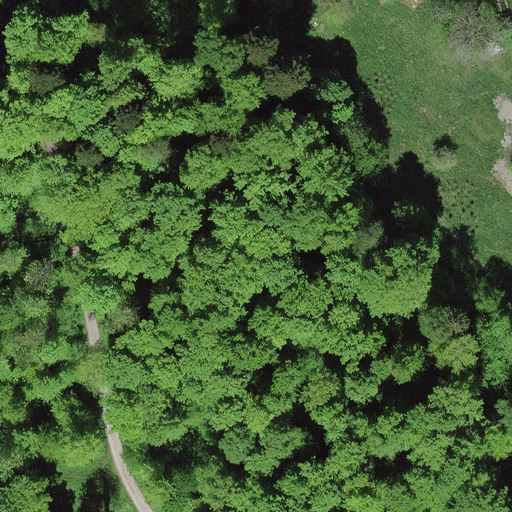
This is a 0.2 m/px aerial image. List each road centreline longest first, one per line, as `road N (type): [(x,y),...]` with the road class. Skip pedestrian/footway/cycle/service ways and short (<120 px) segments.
road 1 (track): [(153,511),(127,461),(89,283),(23,70),(0,25)]
road 2 (track): [(0,488),(127,461)]
